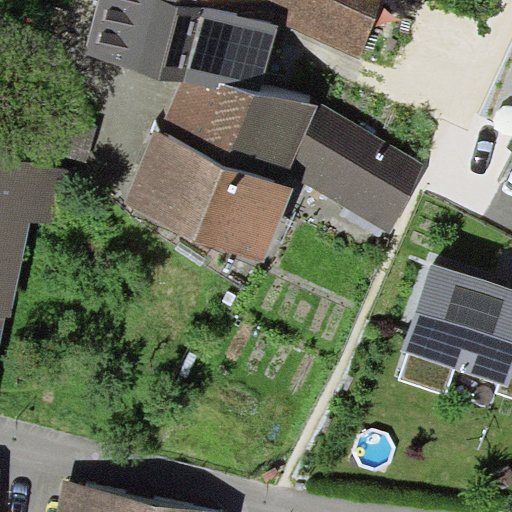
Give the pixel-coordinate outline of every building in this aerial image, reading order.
[(99,0),(85,55),(185,81),(220,90),(222,82),(263,92),(279,31),(366,53),(379,0),(99,0)] [(220,90),(185,81),(162,136),(153,130),(125,204),(264,263),(296,177),(388,235),(425,167),(322,104),(263,92),(222,82),(220,90)] [(26,142),(86,161),(97,128),(36,109),(26,142)] [(0,342),(5,317),(11,318),(30,222),(70,229),(81,174),(0,158),(0,342)] [(114,259),(93,227),(63,246),(85,278),(114,259)] [(511,398),(511,288),(431,261),(400,349),(410,351),(400,379),(447,395),(455,367),(500,383),(497,393),(511,398)] [(222,511),(66,479),(58,511),(222,511)]
